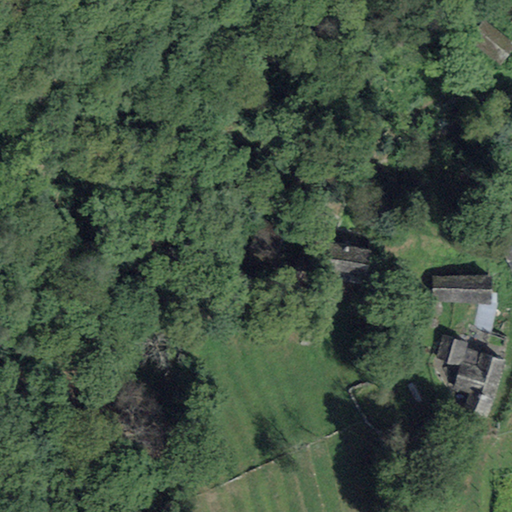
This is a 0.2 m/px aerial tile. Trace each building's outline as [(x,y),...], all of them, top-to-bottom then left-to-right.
[(511,51),(511,43),(484,21),(468,39),(500,66),(511,51)] [(282,230),(265,224),(253,260),(270,266),(282,230)] [(511,231),(497,238),(511,271),(511,270),(511,231)] [(368,250),(323,245),(320,274),(365,279),(368,250)] [(490,276),(432,277),(432,300),(491,304),(490,276)] [(495,306),(478,304),(475,327),(492,329),(495,306)] [(467,344),(453,340),(446,365),(460,369),(454,389),(468,394),(464,409),(488,417),(505,361),(465,349),(467,344)]
